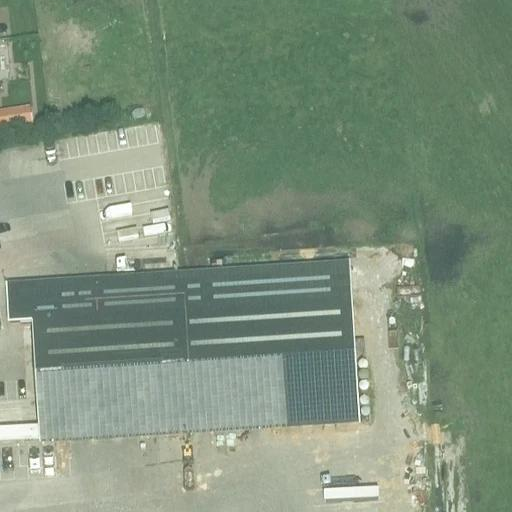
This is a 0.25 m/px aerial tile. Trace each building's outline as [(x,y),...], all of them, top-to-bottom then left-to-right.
[(32,128),(30,109),(6,112),(9,131),(32,128)] [(123,229),(171,223),(169,209),(121,215),(123,229)] [(171,228),(137,231),(138,241),(172,238),(171,228)] [(133,270),(177,268),(177,257),(133,258),(133,270)] [(349,267),(34,286),(8,288),(11,327),(34,326),(41,445),(358,424),(351,305),(349,267)]
